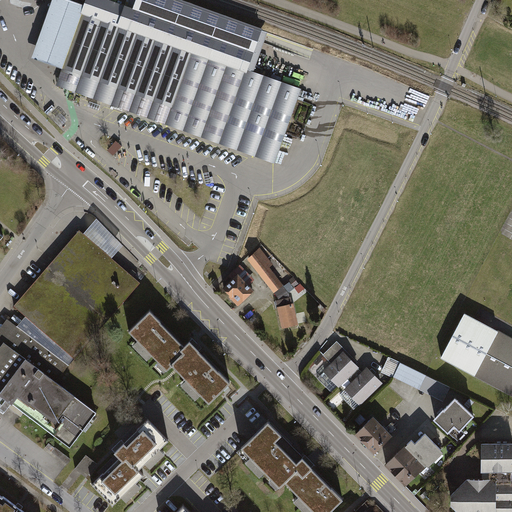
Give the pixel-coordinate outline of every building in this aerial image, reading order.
[(67,52),(83,6),(66,0),(52,0),(31,59),(61,70),(67,52)] [(55,86),(67,91),(275,164),(301,89),(250,71),(262,37),(264,31),(175,0),(129,0),(127,7),(107,0),(85,0),(83,6),(67,52),(61,70),(60,73),(55,86)] [(84,234),(79,229),(14,306),(24,314),(16,324),(69,363),(141,281),(113,258),(123,245),(95,221),(84,234)] [(245,256),(281,294),(288,288),(271,263),(276,259),(260,242),(245,256)] [(239,266),(223,281),(239,299),(256,283),(239,266)] [(276,299),(280,328),(299,325),(294,296),(276,299)] [(167,370),(173,365),(208,401),(224,386),(230,380),(190,340),(184,346),(150,311),(129,331),(167,370)] [(511,336),(463,311),(440,355),(511,392),(511,336)] [(0,405),(6,410),(12,402),(70,445),(96,410),(56,381),(69,363),(16,324),(7,317),(0,326),(0,405)] [(359,363),(345,347),(319,369),(334,386),(359,363)] [(450,386),(426,374),(400,362),(393,376),(443,400),(449,387),(450,386)] [(358,402),(381,378),(367,364),(344,388),(358,402)] [(433,419),(457,441),(480,417),(455,396),(433,419)] [(147,418),(94,469),(98,473),(92,479),(107,494),(113,489),(118,493),(141,471),(135,466),(166,437),(147,418)] [(283,488),(288,482),(318,511),(336,511),(348,499),(306,458),(300,464),(280,444),(288,435),(272,419),(243,449),(283,488)] [(358,436),(376,454),(393,438),(375,420),(358,436)] [(386,461),(407,484),(444,446),(422,425),(386,461)] [(482,469),(490,469),(490,475),(467,474),(450,493),(450,503),(457,511),(511,511),(511,482),(511,468),(511,437),(481,438),(482,469)] [(0,511),(24,511),(0,493),(0,511)]
